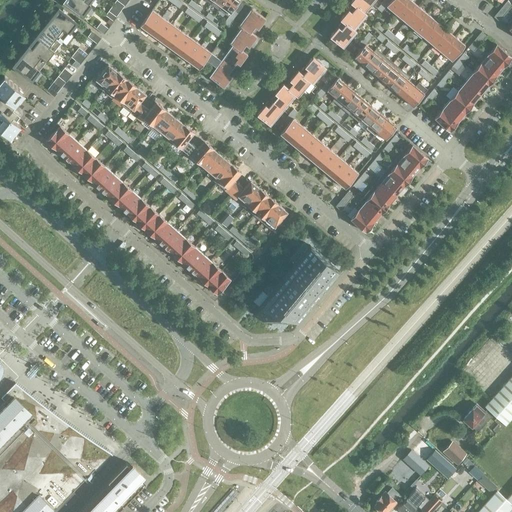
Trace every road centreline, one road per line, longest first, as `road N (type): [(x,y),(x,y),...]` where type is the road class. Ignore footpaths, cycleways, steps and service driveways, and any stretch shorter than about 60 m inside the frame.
road 1 (residential): [(298,338),(244,340),(24,140),(111,33)]
road 2 (residential): [(371,250),(111,33)]
road 3 (secondary): [(315,359),(390,291),(483,180)]
road 4 (tertiary): [(0,224),(176,382)]
road 5 (tertiary): [(187,343),(19,191)]
road 6 (residential): [(0,314),(138,436)]
road 7 (residential): [(371,250),(450,155)]
